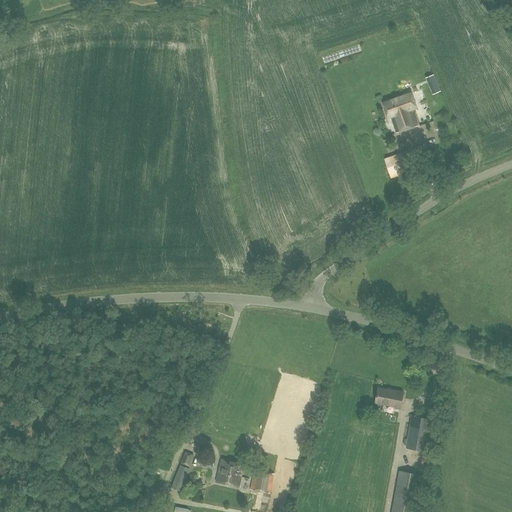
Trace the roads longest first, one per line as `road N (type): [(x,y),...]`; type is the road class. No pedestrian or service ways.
road 1 (unclassified): [(306,305),(322,279),(393,228),(511,164)]
road 2 (unclassified): [(0,320),(126,299),(244,300)]
road 3 (unclassified): [(511,371),(407,331),(306,305)]
road 4 (residential): [(244,300),(181,443)]
